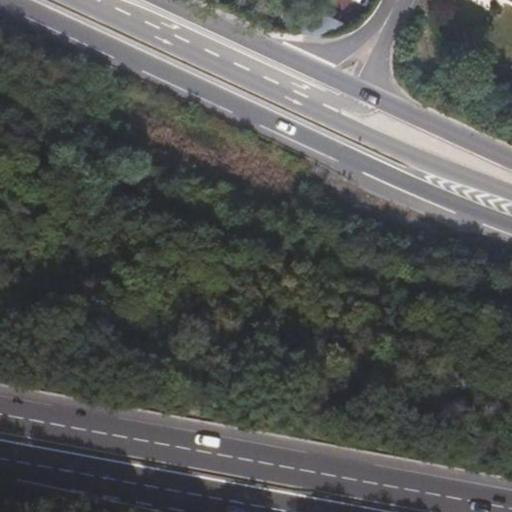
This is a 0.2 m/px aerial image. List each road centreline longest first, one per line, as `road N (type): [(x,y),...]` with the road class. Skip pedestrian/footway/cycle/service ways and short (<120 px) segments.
road 1 (trunk): [(11,0),(511,226)]
road 2 (trunk): [(511,509),(0,414)]
road 3 (trunk): [(0,457),(291,511)]
road 4 (primary): [(288,98),(511,193)]
road 5 (primary): [(77,0),(288,98)]
road 6 (primary): [(511,157),(372,94)]
road 7 (primary): [(303,62),(167,0)]
